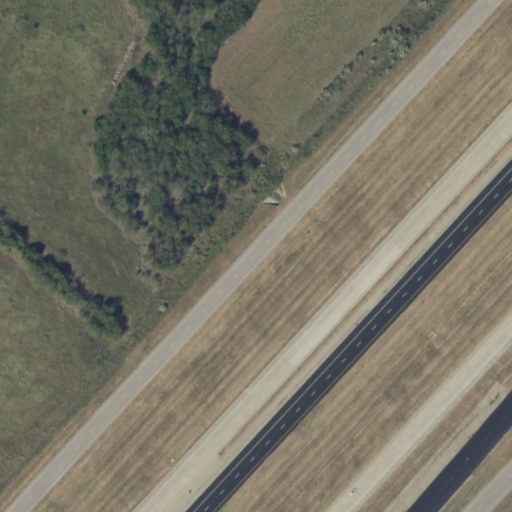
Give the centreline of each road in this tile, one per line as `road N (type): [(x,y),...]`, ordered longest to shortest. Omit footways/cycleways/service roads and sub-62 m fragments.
road 1 (secondary): [(503,0),(43,511)]
road 2 (motorway): [(511,109),(144,511)]
road 3 (motorway): [(511,176),(201,511)]
road 4 (motorway): [(339,511),(511,324)]
road 5 (motorway): [(417,511),(511,405)]
